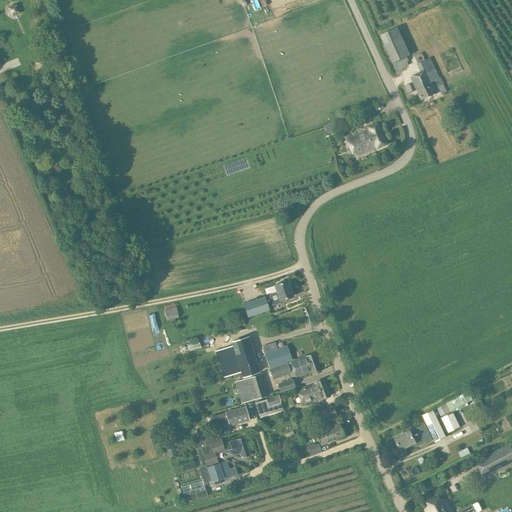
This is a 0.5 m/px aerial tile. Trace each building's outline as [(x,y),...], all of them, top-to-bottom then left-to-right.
[(380,35),(392,63),(396,71),(409,66),(407,62),(409,62),(407,57),(410,55),(398,27),(380,35)] [(417,64),(420,73),(413,76),(412,76),(411,77),(421,99),(436,93),(432,83),(435,81),(437,87),(438,86),(442,94),(447,92),(443,85),(444,84),(441,77),(440,78),(430,58),(417,64)] [(410,84),(404,87),(407,94),(413,92),(410,84)] [(374,118),(371,111),(366,113),(369,120),(374,118)] [(327,133),(336,129),(333,122),(324,126),(327,133)] [(386,144),(377,123),(368,128),(368,127),(349,136),(358,157),(386,144)] [(287,280),(274,285),(266,287),(268,296),(276,293),(279,301),(292,296),(287,280)] [(242,304),(247,317),(269,310),(264,296),(242,304)] [(164,310),(166,320),(178,318),(176,307),(164,310)] [(231,342),(232,346),(215,351),(223,377),(241,372),(242,378),(260,372),(249,337),(231,342)] [(178,354),(197,350),(195,342),(176,347),(178,354)] [(262,347),(270,367),(291,360),(286,347),(276,350),(274,343),(262,347)] [(313,354),(306,357),(305,356),(290,361),(290,362),(286,363),(269,369),(273,380),(290,373),(293,372),(295,378),(311,372),(312,374),(320,372),(313,354)] [(261,374),(249,378),(235,383),(241,403),(267,395),(261,374)] [(277,384),(280,393),(295,388),(292,379),(277,384)] [(323,380),(314,383),(315,384),(297,390),(297,394),(301,403),(320,398),(321,400),(329,397),(323,380)] [(473,399),(469,392),(462,395),(466,403),(473,399)] [(272,395),(266,397),(269,409),(281,406),(278,395),(273,396),(272,395)] [(332,405),(316,411),(322,423),(336,418),(332,405)] [(245,407),(225,413),(214,416),(216,424),(227,421),(229,426),(248,420),(245,407)] [(433,410),(422,415),(435,442),(446,437),(433,410)] [(453,412),(441,418),(448,433),(460,427),(453,412)] [(338,423),(316,433),(321,445),(343,435),(338,423)] [(395,438),(401,450),(416,443),(419,441),(421,444),(432,439),(424,424),(410,431),(395,438)] [(219,430),(197,437),(198,443),(220,436),(221,436),(219,430)] [(220,436),(198,443),(194,444),(201,466),(206,465),(207,466),(218,463),(215,452),(221,450),(223,449),(221,445),(222,444),(220,436)] [(230,442),(222,444),(221,445),(223,449),(221,450),(222,452),(232,449),(234,455),(240,453),(242,458),(249,456),(243,438),(230,442)] [(310,455),(320,451),(317,444),(307,448),(310,455)] [(475,462),(484,478),(511,462),(511,449),(509,444),(475,462)] [(224,479),(231,477),(226,461),(219,463),(224,479)] [(219,463),(207,467),(211,481),(224,477),(219,463)] [(203,483),(211,481),(206,465),(198,467),(203,483)] [(205,489),(188,495),(189,497),(190,502),(207,496),(205,489)] [(425,511),(451,511),(446,500),(425,511)] [(474,503),(478,511),(484,509),(480,500),(474,503)]
